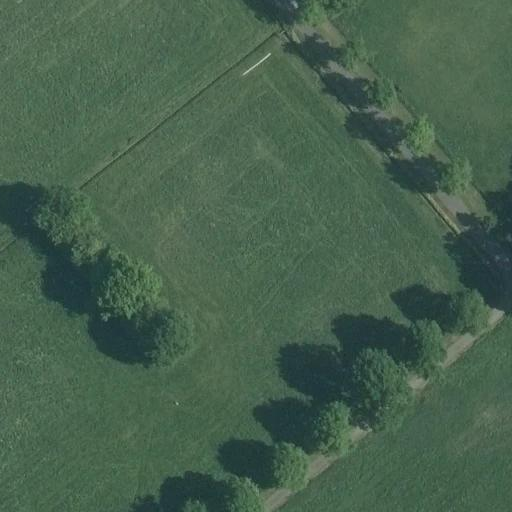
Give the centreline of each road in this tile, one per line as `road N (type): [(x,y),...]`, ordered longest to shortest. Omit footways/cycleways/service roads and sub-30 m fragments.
road 1 (unclassified): [(511,265),(279,0)]
road 2 (unclassified): [(248,511),(511,290)]
